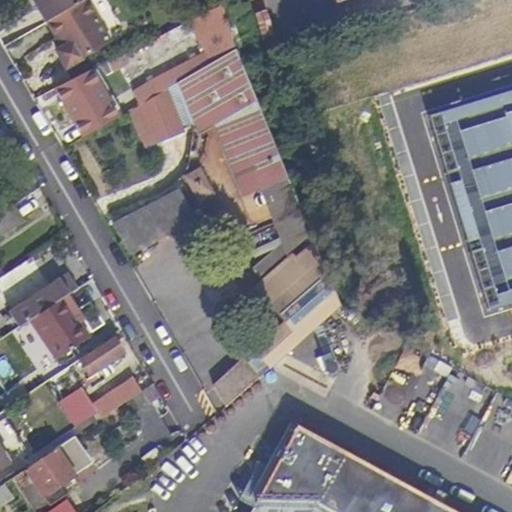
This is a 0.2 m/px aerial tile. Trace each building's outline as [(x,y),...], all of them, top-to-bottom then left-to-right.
[(36,0),(49,22),(87,0),(36,0)] [(88,0),(87,0),(49,22),(58,37),(65,48),(62,50),(58,52),(68,69),(113,43),(88,0)] [(175,30),(178,44),(195,36),(209,65),(236,51),(223,5),(175,30)] [(173,30),(166,33),(171,45),(175,43),(173,30)] [(65,48),(58,37),(55,39),(62,50),(65,48)] [(174,86),(183,81),(179,65),(152,81),(159,94),(174,86)] [(88,67),(47,86),(71,140),(112,122),(88,67)] [(129,94),(137,107),(140,106),(159,94),(152,81),(129,94)] [(176,92),(174,86),(159,94),(140,106),(156,143),(184,132),(183,129),(195,124),(181,89),(176,92)] [(511,301),(511,90),(431,115),(488,309),(511,301)] [(218,170),(225,192),(249,180),(240,162),(218,170)] [(287,219),(273,181),(255,188),(269,226),(287,219)] [(126,254),(193,223),(176,188),(110,219),(126,254)] [(0,214),(15,205),(5,190),(0,192),(0,214)] [(0,236),(24,220),(15,205),(0,214),(0,236)] [(312,237),(294,256),(305,269),(270,300),(286,318),(274,328),(292,349),(339,304),(332,285),(314,236),(312,237)] [(259,288),(270,300),(305,269),(294,256),(259,288)] [(69,296),(78,290),(69,276),(21,307),(30,321),(31,320),(69,296)] [(80,312),(69,296),(31,320),(58,360),(91,338),(75,315),(80,312)] [(292,349),(274,328),(206,394),(218,415),(292,349)] [(123,353),(115,337),(82,359),(92,374),(123,353)] [(6,356),(0,358),(0,379),(1,383),(15,377),(6,356)] [(106,399),(114,411),(142,392),(134,380),(106,399)] [(249,511),(454,511),(298,426),(249,511)] [(49,503),(61,494),(58,490),(74,479),(73,477),(88,467),(82,456),(85,454),(75,437),(26,470),(49,503)] [(62,497),(61,494),(49,503),(50,505),(62,497)]
